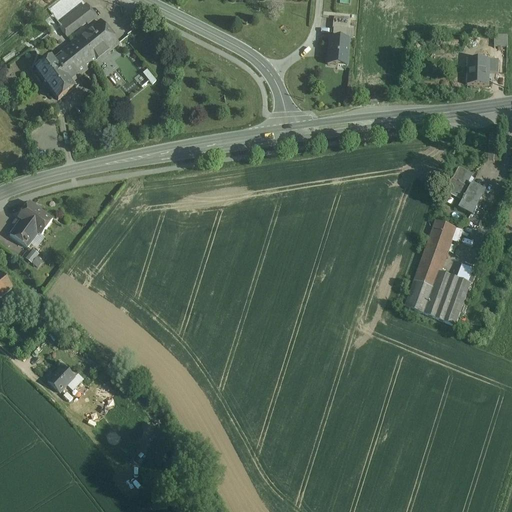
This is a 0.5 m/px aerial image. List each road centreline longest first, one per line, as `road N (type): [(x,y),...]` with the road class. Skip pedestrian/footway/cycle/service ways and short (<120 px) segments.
road 1 (secondary): [(0,196),(92,167),(289,133)]
road 2 (secondary): [(289,133),(511,103)]
road 3 (tertiary): [(142,0),(235,46),(270,73)]
